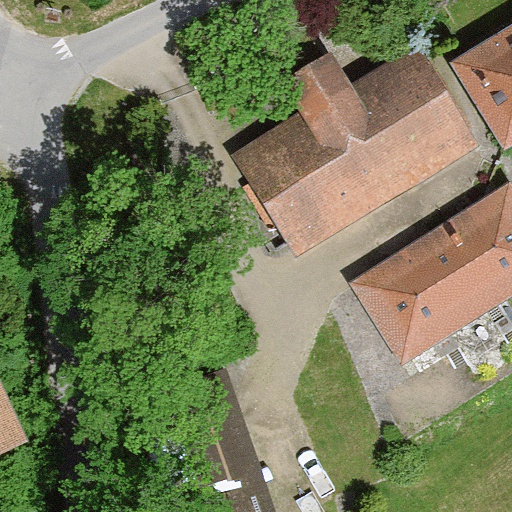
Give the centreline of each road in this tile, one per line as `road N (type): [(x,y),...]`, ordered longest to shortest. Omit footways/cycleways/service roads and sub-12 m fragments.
road 1 (unclassified): [(16,103),(44,174),(89,511)]
road 2 (unclassified): [(192,0),(16,103)]
